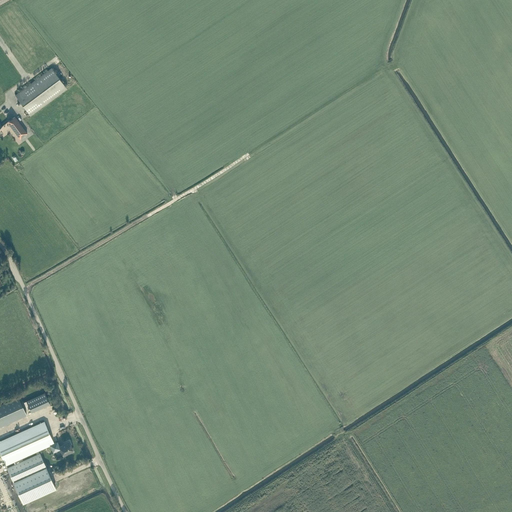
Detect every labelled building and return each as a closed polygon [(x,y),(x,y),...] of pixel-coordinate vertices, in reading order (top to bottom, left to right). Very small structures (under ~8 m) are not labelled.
[(67,89),(51,68),(51,67),(15,95),(30,116),(67,89)] [(15,116),(7,122),(20,139),(27,133),(15,116)] [(50,404),(45,393),(26,401),(31,412),(50,404)] [(18,396),(0,403),(0,425),(26,414),(18,396)] [(44,421),(0,441),(0,452),(6,465),(50,445),(53,452),(60,449),(63,456),(73,452),(70,446),(71,446),(69,441),(64,443),(64,444),(59,446),(57,442),(54,443),(44,421)] [(22,502),(55,488),(40,453),(7,468),(22,502)]
